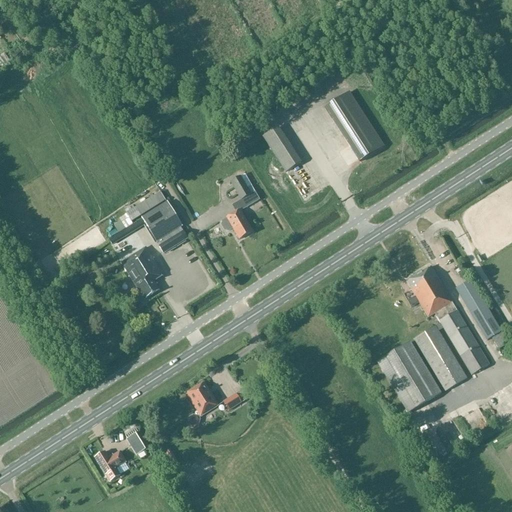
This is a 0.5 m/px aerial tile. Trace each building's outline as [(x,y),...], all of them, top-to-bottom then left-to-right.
[(327,93),(318,96),(321,107),(330,103),(327,93)] [(325,109),(360,162),(383,146),(349,93),(325,109)] [(278,128),(265,136),(289,172),(301,164),(278,128)] [(225,218),(226,219),(222,222),(221,226),(225,231),(229,232),(233,230),(239,240),(252,232),(246,222),(247,221),(241,211),(259,199),(244,174),(240,177),(230,183),(240,200),(231,206),(235,212),(225,218)] [(126,215),(127,215),(120,219),(126,230),(133,226),(132,223),(166,202),(160,194),(126,215)] [(167,203),(146,216),(142,218),(157,242),(182,227),(167,203)] [(188,240),(183,232),(158,247),(163,255),(188,240)] [(141,292),(145,299),(159,290),(153,282),(163,276),(145,248),(121,263),(139,293),(141,292)] [(70,285),(63,275),(53,282),(40,262),(35,265),(49,286),(49,285),(56,295),(70,285)] [(452,303),(431,268),(407,282),(428,318),(434,314),(440,324),(435,327),(414,340),(445,392),(467,379),(438,332),(443,329),(471,375),(489,365),(457,312),(452,303)] [(491,338),(501,332),(470,281),(456,290),(486,341),(491,338)] [(66,299),(55,298),(54,306),(66,307),(66,299)] [(501,332),(491,338),(498,351),(508,345),(501,332)] [(442,395),(410,344),(377,364),(408,415),(442,395)] [(218,406),(204,383),(186,394),(200,417),(218,406)] [(241,403),(236,396),(235,395),(223,402),(229,411),(241,403)] [(422,412),(424,417),(431,414),(429,409),(422,412)] [(199,429),(201,421),(199,417),(193,416),(190,418),(188,426),(190,430),(196,431),(199,429)] [(133,431),(125,436),(128,440),(126,441),(136,456),(145,450),(136,435),(133,431)] [(178,464),(170,451),(161,456),(170,470),(178,464)] [(119,453),(109,459),(105,452),(95,458),(109,482),(119,476),(116,470),(126,464),(119,453)] [(202,477),(209,473),(206,469),(210,466),(203,456),(192,464),(202,477)]
